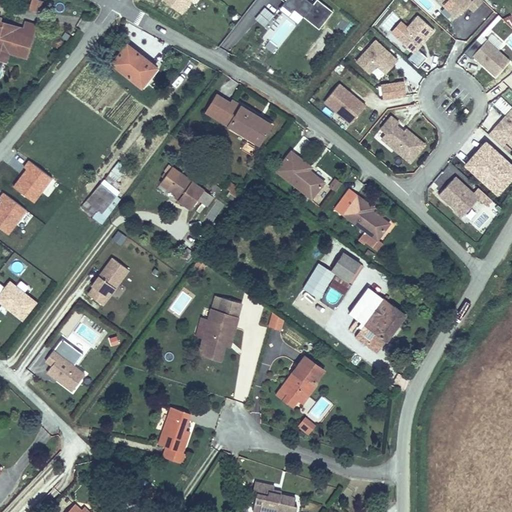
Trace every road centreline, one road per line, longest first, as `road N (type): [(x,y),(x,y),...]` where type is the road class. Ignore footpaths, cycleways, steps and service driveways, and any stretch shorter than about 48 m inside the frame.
road 1 (residential): [(114,5),(264,88),(403,199)]
road 2 (tertiary): [(482,275),(416,387),(405,429),(403,511)]
road 3 (residential): [(114,5),(0,150)]
road 4 (residential): [(457,136),(478,109),(468,83),(446,75),(432,81),(430,111)]
